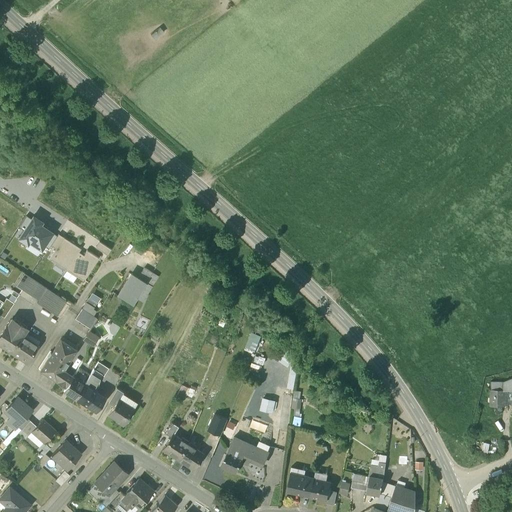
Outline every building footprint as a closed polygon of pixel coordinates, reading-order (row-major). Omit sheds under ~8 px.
[(19,228),(24,232),(32,220),(26,216),(19,228)] [(24,232),(19,239),(28,245),(29,242),(41,250),(44,246),(52,233),(40,225),(42,223),(33,217),(32,220),(24,232)] [(57,237),(52,233),(44,246),(49,250),(57,237)] [(51,247),(57,250),(64,238),(59,235),(51,247)] [(50,260),(67,271),(79,253),(81,249),(64,238),(57,250),(50,260)] [(96,248),(108,256),(112,250),(100,243),(96,248)] [(67,271),(84,282),(99,259),(87,251),(84,256),(79,253),(67,271)] [(152,274),(144,269),(138,279),(146,284),(152,274)] [(138,279),(132,275),(118,296),(133,305),(146,284),(138,279)] [(29,280),(23,277),(17,287),(22,291),(29,280)] [(47,289),(30,278),(29,280),(22,291),(39,302),(47,289)] [(66,302),(47,289),(39,302),(38,304),(57,317),(66,302)] [(4,303),(0,308),(0,315),(4,318),(14,304),(6,299),(4,303)] [(97,304),(88,299),(85,304),(94,309),(97,304)] [(94,309),(85,304),(82,309),(93,317),(96,312),(93,310),(94,309)] [(93,317),(82,309),(75,320),(90,330),(97,319),(93,317)] [(8,326),(7,326),(0,336),(0,345),(12,353),(23,336),(27,330),(12,320),(8,326)] [(257,325),(255,333),(264,336),(267,328),(257,325)] [(98,338),(88,332),(83,340),(93,347),(98,338)] [(247,349),(258,353),(263,337),(252,334),(247,349)] [(23,336),(12,353),(27,363),(38,346),(23,336)] [(61,340),(40,371),(56,382),(63,371),(63,372),(77,350),(61,340)] [(109,370),(98,363),(94,370),(102,375),(101,376),(104,377),(109,370)] [(90,376),(79,368),(73,377),(66,388),(64,392),(76,400),(90,376)] [(94,370),(90,376),(98,381),(101,376),(102,375),(94,370)] [(63,372),(63,371),(56,382),(66,388),(73,377),(63,372)] [(98,381),(90,376),(76,400),(88,407),(97,393),(93,390),(98,381)] [(511,379),(503,383),(503,391),(511,390),(511,379)] [(124,393),(117,389),(110,400),(116,404),(118,400),(119,400),(124,393)] [(503,391),(491,390),(491,405),(503,405),(503,391)] [(298,408),(298,427),(303,427),(304,392),(296,392),(295,408),(298,408)] [(105,398),(97,393),(88,407),(96,412),(105,398)] [(17,397),(5,411),(12,417),(7,422),(15,429),(17,427),(26,417),(32,410),(17,397)] [(275,402),(263,399),(261,411),(263,411),(263,408),(273,411),(275,402)] [(119,400),(118,400),(116,404),(108,415),(117,421),(118,421),(124,425),(134,410),(119,400)] [(215,416),(209,432),(219,436),(226,421),(215,416)] [(26,417),(17,427),(21,431),(22,431),(30,421),(26,417)] [(55,431),(42,420),(36,427),(32,432),(44,443),(55,431)] [(36,427),(30,421),(22,431),(28,437),(32,432),(36,427)] [(178,428),(172,424),(165,435),(170,438),(172,435),(173,436),(178,428)] [(173,436),(172,435),(170,438),(162,450),(178,460),(188,445),(181,440),(180,441),(173,436)] [(257,449),(233,439),(228,452),(237,456),(239,454),(244,456),(243,458),(262,467),(268,454),(257,449)] [(81,455),(66,441),(51,457),(67,471),(81,455)] [(269,447),(260,443),(257,449),(267,454),(269,447)] [(195,450),(188,445),(178,460),(194,471),(204,455),(195,450)] [(237,456),(228,452),(221,468),(236,475),(243,458),(244,456),(239,454),(237,456)] [(45,455),(36,464),(41,469),(50,459),(45,455)] [(114,463),(96,484),(107,495),(109,496),(115,490),(127,475),(114,463)] [(378,467),(371,466),(369,477),(366,492),(366,493),(379,495),(380,495),(380,494),(383,480),(385,469),(378,467)] [(70,477),(64,472),(55,482),(61,487),(70,477)] [(328,475),(315,472),(314,479),(326,482),(328,475)] [(308,477),(290,474),(287,492),(310,497),(314,480),(308,478),(308,477)] [(369,477),(354,474),(351,488),(366,492),(369,477)] [(326,482),(314,479),(314,480),(310,497),(327,501),(329,492),(330,483),(326,482)] [(153,492),(139,480),(124,497),(125,497),(117,506),(123,511),(125,511),(133,504),(138,509),(142,504),(142,505),(144,503),(144,502),(153,492)] [(29,505),(10,488),(9,487),(9,488),(2,496),(2,497),(10,504),(2,511),(23,511),(29,506),(30,506),(30,505),(29,505)] [(415,493),(395,487),(391,499),(415,507),(415,493)] [(109,496),(107,495),(100,503),(106,508),(108,506),(119,494),(115,490),(109,496)] [(337,493),(329,492),(327,501),(326,505),(334,506),(337,493)] [(119,494),(108,506),(113,511),(117,506),(125,497),(124,497),(120,493),(119,494)] [(385,511),(390,498),(380,494),(380,495),(379,495),(374,508),(383,511),(385,511)] [(172,511),(177,508),(165,497),(151,511),(172,511)] [(414,511),(415,507),(391,499),(387,511),(390,511),(414,511)]
